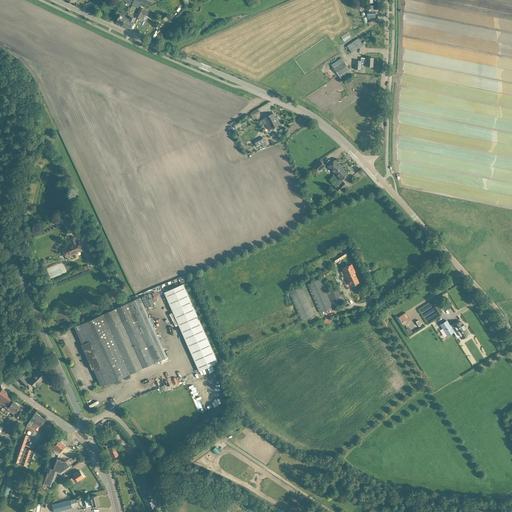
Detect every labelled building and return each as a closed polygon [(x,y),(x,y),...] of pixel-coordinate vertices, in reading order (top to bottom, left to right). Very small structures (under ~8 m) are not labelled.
[(134,0),(132,5),(138,8),(141,3),(141,2),(136,0),(134,0)] [(380,0),(373,0),(374,6),(371,6),(371,11),(367,11),(367,15),(375,15),(375,9),(381,9),(380,0)] [(144,9),(140,7),(136,17),(139,19),(142,13),(144,9)] [(122,25),(127,14),(121,11),(120,14),(116,22),(122,25)] [(146,11),(144,14),(153,19),(155,15),(146,11)] [(127,14),(122,25),(123,25),(130,28),(134,21),(135,19),(132,17),(133,16),(128,13),(128,14),(127,14)] [(358,38),(347,46),(349,49),(345,51),(348,55),(363,45),(358,38)] [(341,58),(331,65),(342,81),(352,74),(341,58)] [(373,58),(368,58),(367,58),(364,58),(364,61),(355,60),(354,69),(363,70),(364,66),(366,66),(372,67),(373,58)] [(258,109),(250,114),(253,117),(255,116),(260,113),(258,109)] [(263,119),(261,120),(263,125),(265,124),(266,125),(269,130),(275,127),(280,124),(276,117),(276,118),(273,113),(269,115),(262,119),(263,119)] [(262,137),(254,141),(257,147),(261,145),(263,148),(267,146),(262,137)] [(334,172),(341,166),(335,160),(328,166),(334,172)] [(321,161),(314,166),(319,171),(325,165),(321,161)] [(341,166),(334,172),(334,173),(335,173),(339,177),(339,181),(334,186),(340,192),(347,185),(342,180),(348,174),(341,167),(341,166)] [(72,245),(67,247),(62,249),(66,257),(81,250),(78,242),(77,242),(74,237),(69,239),(72,245)] [(93,247),(86,250),(92,263),(98,260),(93,247)] [(355,272),(352,264),(351,264),(342,268),(347,280),(348,280),(351,286),(359,283),(355,272)] [(334,306),(328,294),(322,278),(307,285),(320,313),(334,306)] [(199,371),(218,363),(183,284),(164,292),(199,371)] [(315,315),(313,310),(302,286),(289,292),(302,321),(315,315)] [(123,287),(118,289),(123,300),(128,298),(123,287)] [(334,306),(345,302),(339,289),(328,294),(334,306)] [(140,298),(74,327),(82,345),(81,345),(92,370),(93,369),(101,387),(166,357),(140,298)] [(401,314),(404,320),(412,317),(410,311),(401,314)] [(447,321),(440,325),(447,336),(454,332),(453,331),(456,330),(462,339),(462,338),(464,340),(469,337),(468,335),(468,334),(465,329),(466,328),(463,325),(464,325),(464,324),(463,325),(460,322),(459,322),(458,320),(450,326),(447,321)] [(42,383),(41,382),(46,377),(40,371),(30,381),(35,387),(36,386),(37,388),(42,383)] [(22,377),(21,377),(18,374),(16,377),(19,380),(25,386),(28,384),(22,377)] [(13,396),(4,390),(2,389),(0,392),(0,402),(5,406),(10,400),(13,396)] [(13,402),(10,400),(5,406),(5,407),(8,409),(7,410),(14,415),(17,411),(20,406),(13,402)] [(19,419),(23,413),(19,410),(15,416),(19,419)] [(45,419),(40,416),(35,413),(27,425),(35,430),(38,425),(40,426),(45,419)] [(23,434),(13,462),(26,466),(32,450),(24,447),(28,435),(23,434)] [(53,447),(50,450),(53,452),(53,451),(57,455),(59,452),(62,449),(65,446),(59,440),(56,444),(54,447),(53,447)] [(47,449),(38,444),(35,451),(44,456),(47,449)] [(106,445),(105,446),(110,456),(111,456),(112,458),(118,455),(119,457),(121,455),(121,454),(120,452),(117,453),(114,446),(111,447),(109,444),(106,445)] [(57,473),(60,474),(72,466),(69,462),(70,461),(68,459),(64,462),(56,459),(53,469),(50,468),(49,472),(47,472),(43,483),(42,487),(50,490),(51,486),(52,487),(57,473)] [(75,477),(72,479),(75,483),(80,480),(84,477),(80,470),(75,473),(73,475),(75,477)] [(139,489),(144,488),(140,475),(135,477),(139,489)] [(14,483),(6,480),(1,494),(8,497),(14,483)] [(149,509),(154,506),(153,502),(154,502),(150,494),(147,496),(146,494),(143,495),(149,509)] [(99,504),(97,496),(97,495),(88,498),(89,499),(85,500),(87,508),(96,505),(99,504)] [(77,499),(52,505),(50,505),(50,509),(53,508),(53,511),(54,511),(72,508),(72,504),(78,502),(77,499)]
